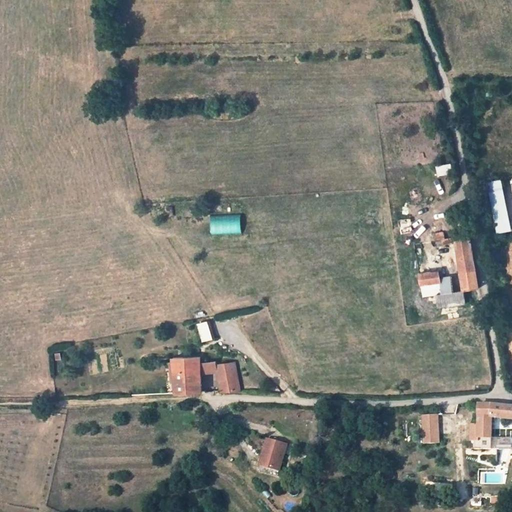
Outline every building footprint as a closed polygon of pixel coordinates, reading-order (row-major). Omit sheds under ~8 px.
[(435,166),(437,175),(456,173),(455,165),(446,166),(446,165),(435,166)] [(490,183),(498,232),(511,230),(502,181),(490,183)] [(425,204),(411,205),(412,214),(426,213),(425,204)] [(240,214),(209,215),(210,234),(241,232),(240,214)] [(444,231),(433,233),(434,240),(446,239),(444,231)] [(446,239),(434,240),(435,247),(456,243),(460,265),(463,291),(443,293),(441,277),(440,277),(439,271),(418,274),(420,286),(422,285),(424,297),(431,296),(432,300),(437,299),(438,307),(466,303),(465,299),(474,298),(479,297),(477,288),(480,288),(470,235),(446,239)] [(502,247),(494,248),(495,261),(504,260),(502,247)] [(460,265),(456,266),(452,276),(441,277),(443,293),(463,291),(460,265)] [(467,308),(467,310),(476,308),(474,298),(465,299),(466,303),(467,308)] [(434,320),(432,308),(405,312),(407,324),(434,320)] [(467,308),(458,310),(463,341),(473,339),(467,310),(467,308)] [(207,321),(198,323),(204,341),(212,339),(207,321)] [(200,356),(173,357),(176,393),(202,392),(200,356)] [(216,360),(204,363),(200,363),(201,374),(217,373),(219,373),(217,365),(216,360)] [(241,391),(235,363),(217,365),(219,373),(217,373),(222,392),(241,391)] [(480,405),(480,437),(491,437),(492,437),(492,417),(511,419),(511,407),(490,405),(480,405)] [(421,443),(439,443),(439,414),(420,414),(421,443)] [(480,437),(480,448),(491,448),(491,437),(480,437)] [(498,438),(498,448),(511,448),(511,438),(498,438)] [(268,439),(261,465),(280,471),(287,444),(268,439)] [(261,465),(260,468),(279,474),(280,471),(261,465)]
